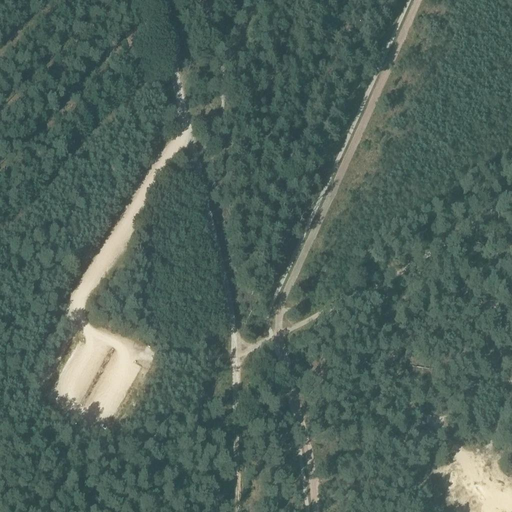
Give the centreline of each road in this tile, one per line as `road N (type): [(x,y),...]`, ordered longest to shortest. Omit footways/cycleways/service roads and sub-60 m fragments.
road 1 (track): [(251,346),(268,328),(417,0)]
road 2 (track): [(72,313),(58,320),(24,395),(0,426)]
road 3 (unclassified): [(189,127),(158,0)]
road 4 (track): [(239,511),(237,388)]
